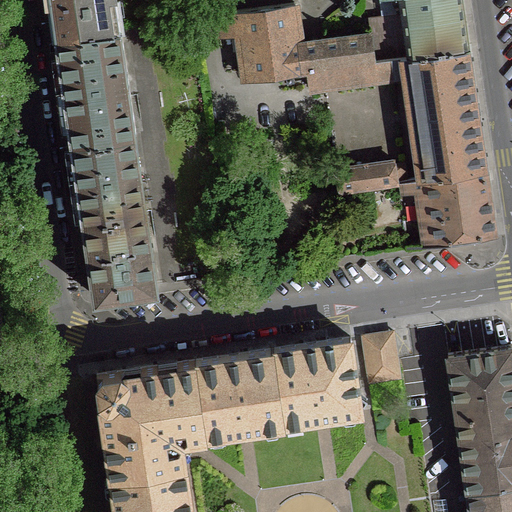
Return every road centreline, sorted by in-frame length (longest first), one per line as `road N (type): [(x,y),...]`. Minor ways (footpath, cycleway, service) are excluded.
road 1 (residential): [(14,0),(60,303),(75,337),(511,282)]
road 2 (residential): [(511,164),(487,0)]
